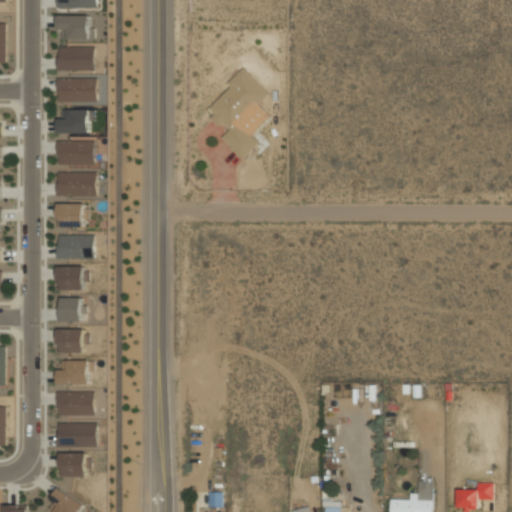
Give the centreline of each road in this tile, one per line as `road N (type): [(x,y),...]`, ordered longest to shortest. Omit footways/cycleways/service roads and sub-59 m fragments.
road 1 (tertiary): [(161,511),(159,0)]
road 2 (residential): [(32,0),(32,440),(17,466),(0,474)]
road 3 (residential): [(158,211),(511,211)]
